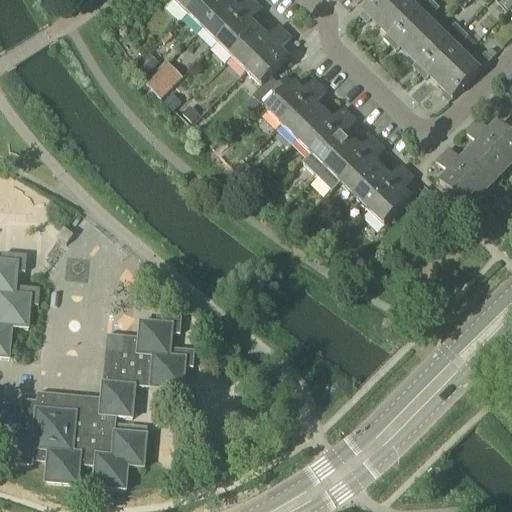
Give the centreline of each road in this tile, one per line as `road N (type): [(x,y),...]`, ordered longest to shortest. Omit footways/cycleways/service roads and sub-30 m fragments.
road 1 (residential): [(298,0),(332,37),(330,56),(424,144),(511,59)]
road 2 (tertiary): [(282,511),(387,437),(511,310)]
